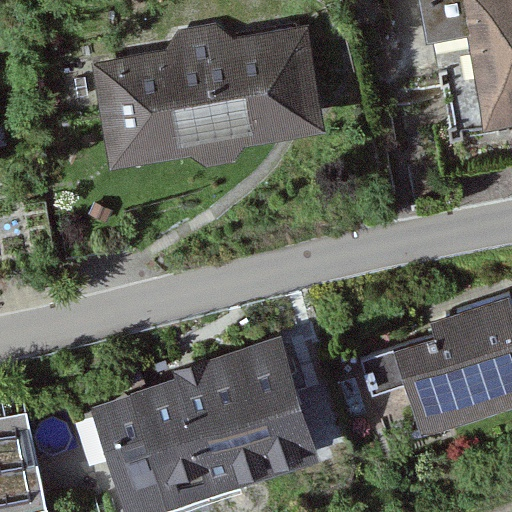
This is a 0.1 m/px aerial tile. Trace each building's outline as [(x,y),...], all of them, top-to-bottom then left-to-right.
[(511,125),(511,0),(468,0),(494,129),(511,125)] [(110,170),(192,156),(206,167),(235,162),(245,147),(325,134),(307,28),(236,40),(217,24),(181,30),(167,51),(92,64),(110,170)] [(406,386),(423,438),(511,409),(511,308),(508,298),(431,323),(436,339),(361,364),(372,397),(406,386)] [(124,511),(160,511),(320,460),(280,338),(172,372),(175,379),(91,406),(124,511)] [(0,511),(44,511),(49,511),(29,413),(0,418),(0,511)]
